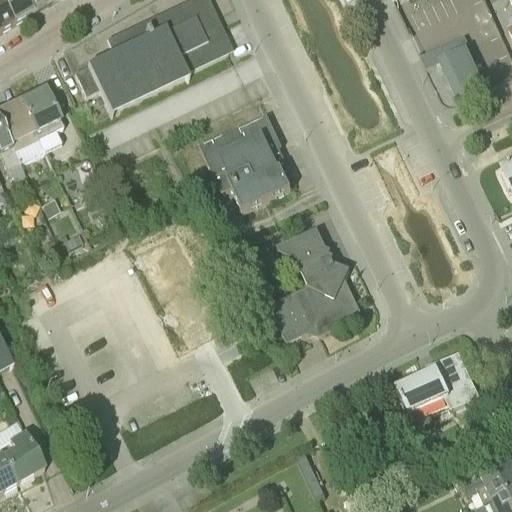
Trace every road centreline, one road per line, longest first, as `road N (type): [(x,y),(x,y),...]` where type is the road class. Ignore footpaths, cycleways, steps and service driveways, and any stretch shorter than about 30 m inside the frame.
road 1 (residential): [(255,0),(415,338)]
road 2 (residential): [(91,511),(415,338)]
road 3 (residential): [(479,309),(494,269),(436,149)]
road 4 (residential): [(436,149),(365,0)]
road 5 (residential): [(0,63),(108,0)]
